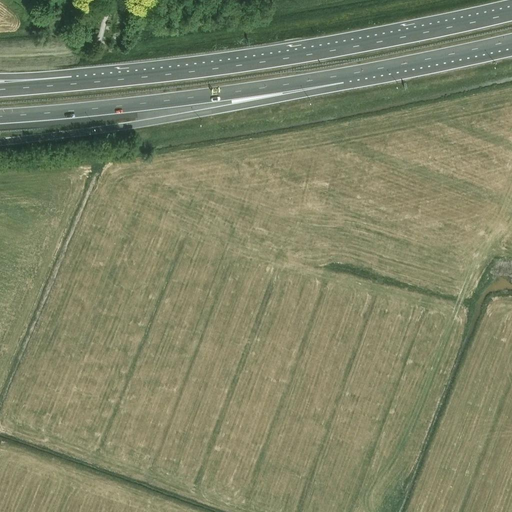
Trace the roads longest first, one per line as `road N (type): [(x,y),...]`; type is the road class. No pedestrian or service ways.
road 1 (motorway): [(511,13),(259,62),(74,83)]
road 2 (motorway): [(0,143),(233,108),(342,75)]
road 3 (motorway): [(0,117),(342,75)]
road 4 (motorway): [(342,75),(511,40)]
